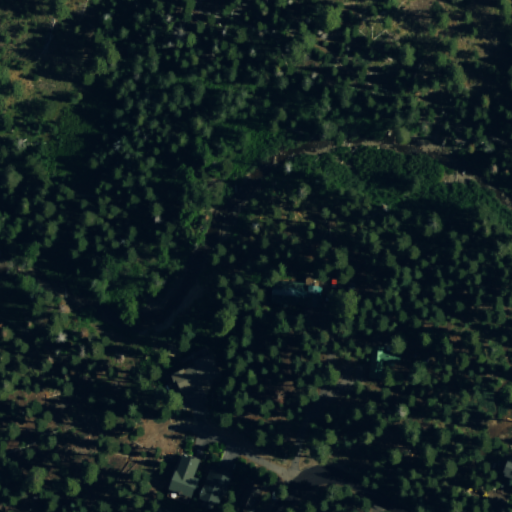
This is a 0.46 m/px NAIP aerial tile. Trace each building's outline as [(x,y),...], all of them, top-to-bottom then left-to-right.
[(268,280),(302,282),(302,285),(318,285),(317,309),(300,309),(300,305),(285,305),(285,308),(273,307),(273,304),(267,304),(268,280)] [(366,373),(369,338),(381,340),(381,346),(399,348),(398,360),(379,358),(378,374),(366,373)] [(177,392),(197,384),(198,387),(208,383),(207,381),(218,377),(208,352),(188,360),(190,364),(179,368),(179,367),(168,371),(169,373),(166,374),(170,383),(173,382),(177,392)] [(164,488),(187,497),(194,478),(190,476),(196,459),(178,453),(172,470),(170,469),(164,488)] [(504,458),(511,460),(511,493),(507,491),(509,485),(508,484),(509,480),(498,477),(499,472),(496,471),(500,460),(503,461),(504,458)] [(230,473),(224,491),(221,490),(215,507),(194,499),(206,465),(230,473)] [(247,483),(238,507),(253,511),(262,488),(247,483)]
